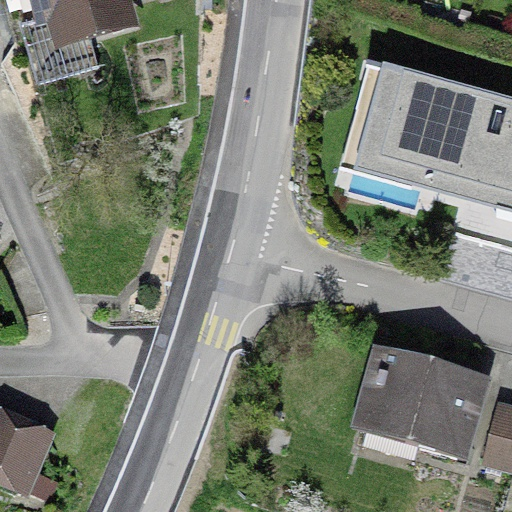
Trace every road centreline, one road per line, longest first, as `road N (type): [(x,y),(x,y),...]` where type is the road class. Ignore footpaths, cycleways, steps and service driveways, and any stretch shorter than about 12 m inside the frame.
road 1 (residential): [(230,254),(511,326)]
road 2 (tertiary): [(230,254),(139,511)]
road 3 (tertiary): [(275,0),(230,254)]
